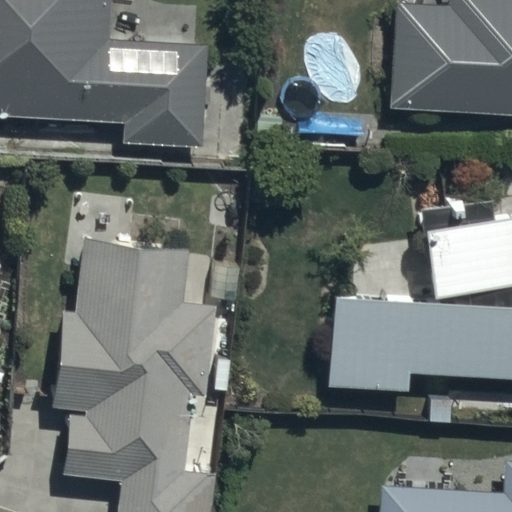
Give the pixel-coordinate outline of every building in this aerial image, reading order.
[(109,0),(0,0),(0,115),(121,122),(120,141),(198,145),(203,42),(108,37),(109,0)] [(511,0),(447,0),(448,4),(394,2),(390,104),(511,109),(511,0)] [(511,275),(503,218),(420,231),(431,295),(511,281),(511,275)] [(188,251),(86,239),(76,314),(64,312),(53,406),(75,408),(67,472),(126,479),(122,511),(210,511),(215,474),(186,470),(195,397),(207,399),(219,304),(182,300),(188,251)] [(511,307),(332,299),(327,386),(406,390),(407,374),(511,379),(511,307)] [(501,490),(376,484),(375,511),(511,511),(511,462),(502,462),(501,490)]
